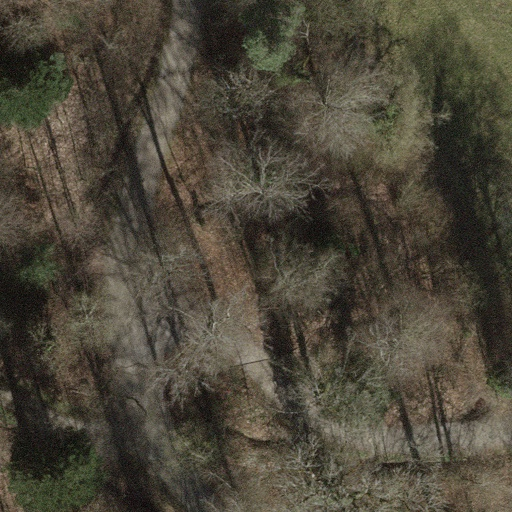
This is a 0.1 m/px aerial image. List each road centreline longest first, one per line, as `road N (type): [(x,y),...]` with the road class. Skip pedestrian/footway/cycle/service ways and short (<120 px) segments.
road 1 (track): [(511,432),(383,437),(333,426),(195,316),(121,287)]
road 2 (track): [(187,0),(130,219),(121,287)]
road 3 (track): [(121,287),(127,357),(147,421),(206,511)]
